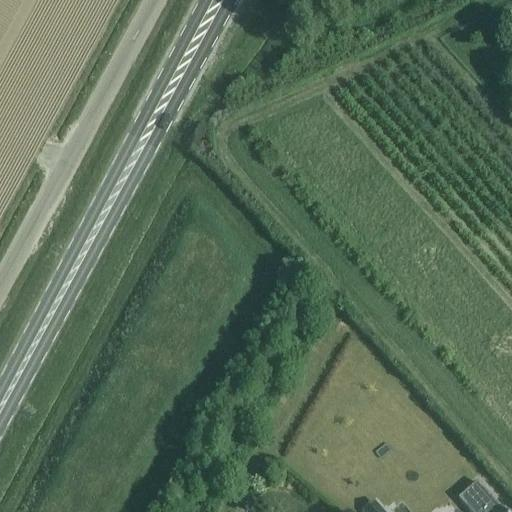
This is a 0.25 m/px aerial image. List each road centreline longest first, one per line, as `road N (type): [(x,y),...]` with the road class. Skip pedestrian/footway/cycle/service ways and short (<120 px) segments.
road 1 (primary): [(0,412),(220,0)]
road 2 (unclassified): [(0,284),(154,0)]
